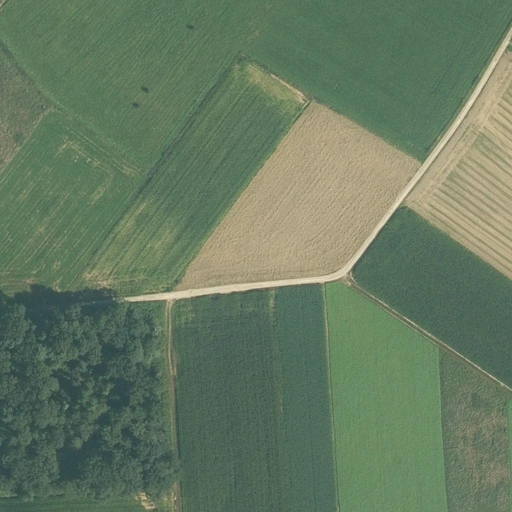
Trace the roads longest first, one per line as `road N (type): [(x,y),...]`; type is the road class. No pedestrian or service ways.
road 1 (track): [(511,32),(453,132),(338,280),(0,317)]
road 2 (track): [(161,296),(176,511)]
road 3 (track): [(338,280),(511,397)]
